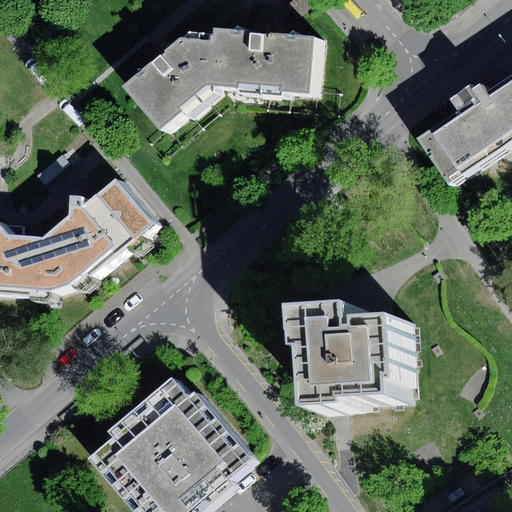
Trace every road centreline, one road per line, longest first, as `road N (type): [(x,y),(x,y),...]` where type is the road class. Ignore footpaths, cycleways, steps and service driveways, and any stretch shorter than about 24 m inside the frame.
road 1 (residential): [(166,301),(428,79)]
road 2 (residential): [(166,301),(284,426),(347,511)]
road 3 (residential): [(0,443),(166,301)]
